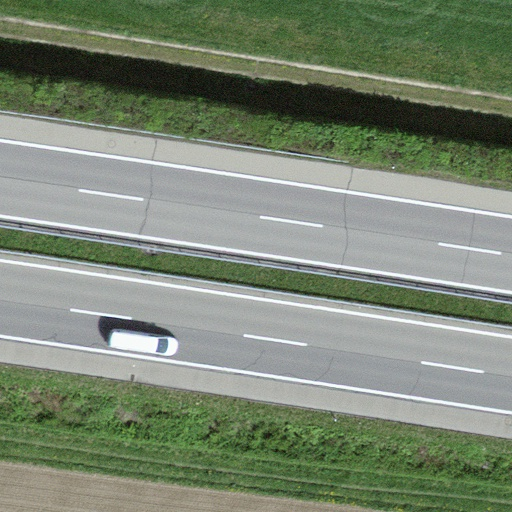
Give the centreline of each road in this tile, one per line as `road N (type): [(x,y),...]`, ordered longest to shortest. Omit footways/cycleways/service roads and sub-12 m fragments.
road 1 (track): [(511,107),(0,26)]
road 2 (motorway): [(0,301),(511,379)]
road 3 (motorway): [(511,256),(0,181)]
road 4 (track): [(511,511),(0,446)]
